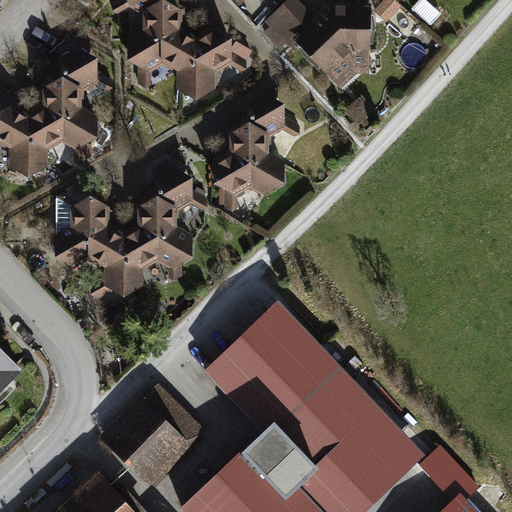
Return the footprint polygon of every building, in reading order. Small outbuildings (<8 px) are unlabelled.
[(116,0),(113,2),(112,11),(118,14),(132,6),(142,13),(142,29),(160,41),(182,29),(182,10),(165,0),(116,0)] [(286,0),(262,20),(267,26),(260,34),(277,49),(289,36),(339,87),(354,74),(366,71),(369,28),(368,1),(367,0),(329,0),(311,17),(294,0),(286,0)] [(218,72),(230,66),(241,72),(247,69),(247,61),(253,51),(236,41),(232,49),(232,38),(212,27),(196,36),(196,61),(177,73),(177,89),(196,100),(219,88),(218,72)] [(151,86),(151,72),(163,65),(177,73),(196,61),(196,36),(182,29),(160,41),(142,29),(127,37),(127,60),(138,67),(138,84),(146,89),(151,86)] [(42,88),(42,106),(65,119),(84,108),(84,91),(96,85),(107,91),(113,88),(112,79),(97,71),(97,58),(78,47),(60,57),(60,78),(42,88)] [(230,134),(230,152),(252,164),(272,154),(272,137),(283,130),(295,137),(300,134),(300,125),(285,116),(285,104),(266,92),(248,102),(248,122),(230,134)] [(48,167),(48,152),(28,136),(29,114),(12,105),(0,111),(0,143),(9,149),(9,167),(28,178),(48,167)] [(97,115),(84,108),(65,119),(42,106),(29,114),(28,136),(48,152),(62,143),(74,150),(74,158),(82,164),(92,158),(92,141),(97,138),(97,115)] [(285,161),(272,154),(252,164),(230,152),(214,161),(214,184),(224,189),(219,189),(219,206),(225,206),(225,207),(233,212),(238,209),(238,195),(250,189),(263,196),(286,184),(285,161)] [(138,207),(138,226),(159,239),(179,228),(179,211),(191,204),(203,211),(208,208),(208,199),(207,198),(209,194),(197,187),(195,191),(193,190),(192,178),(174,166),(155,177),(156,197),(138,207)] [(74,268),(86,261),(86,239),(110,226),(109,207),(90,196),(71,207),(56,198),(56,234),(55,235),(54,258),(74,268)] [(124,234),(110,226),(86,239),(86,261),(104,271),(104,280),(91,288),(91,295),(99,300),(113,291),(124,298),(143,286),(143,271),(124,258),(124,234)] [(138,226),(124,234),(124,258),(143,271),(158,262),(169,269),(169,278),(175,282),(182,276),(182,264),(193,257),(193,235),(179,228),(159,239),(138,226)] [(204,371),(262,432),(273,422),(336,362),(279,301),(204,371)] [(0,385),(19,366),(0,346),(0,385)] [(336,362),(273,422),(298,448),(300,445),(329,475),(322,482),(351,511),(366,511),(426,456),(336,362)] [(205,434),(156,385),(104,437),(154,486),(205,434)] [(182,511),(351,511),(322,482),(329,475),(300,445),(298,448),(273,422),(262,432),(180,509),(182,511)] [(52,511),(134,511),(99,472),(52,511)] [(476,511),(460,494),(440,511),(476,511)]
